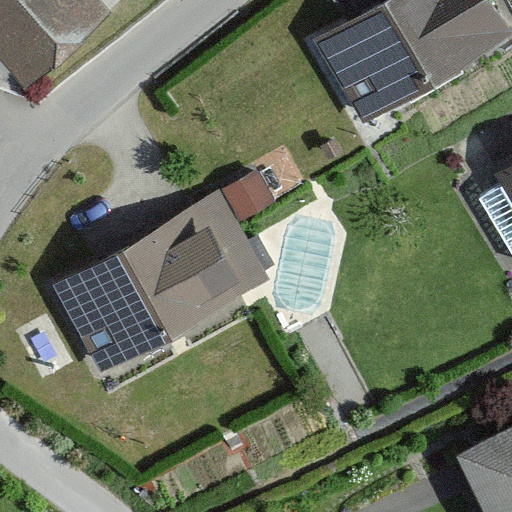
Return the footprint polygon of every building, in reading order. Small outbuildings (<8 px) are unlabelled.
[(122,0),(0,0),(0,25),(48,74),(122,0)] [(511,12),(505,0),(365,0),(314,28),(364,119),(511,36),(511,12)] [(511,164),(478,184),(511,241),(511,164)] [(224,178),(55,279),(106,364),(275,263),(224,178)] [(511,511),(511,420),(464,443),(496,511),(511,511)]
